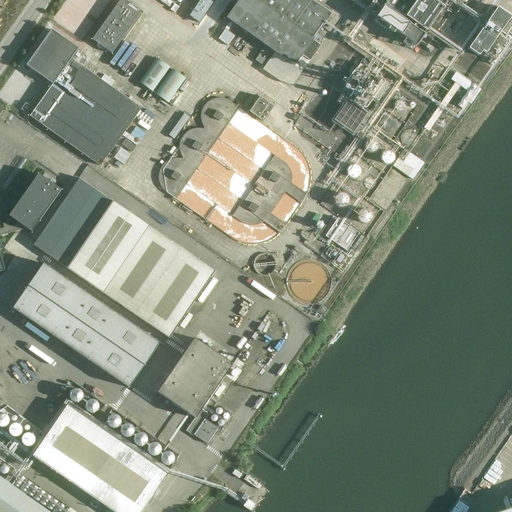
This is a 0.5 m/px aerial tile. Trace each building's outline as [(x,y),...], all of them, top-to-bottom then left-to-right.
[(207,0),(200,0),(189,16),(199,23),(212,3),(207,0)] [(238,0),(226,18),(265,46),(255,61),(263,67),(274,52),(275,53),(294,66),(302,56),(310,61),(321,46),(313,40),(331,14),(310,0),(238,0)] [(388,0),(385,5),(405,18),(405,17),(426,32),(443,7),(444,8),(449,0),(388,0)] [(102,25),(91,40),(112,54),(139,15),(120,1),(109,15),(102,25)] [(424,35),(383,7),(375,18),(398,34),(397,35),(403,40),(404,38),(416,47),(424,35)] [(474,35),(470,41),(472,43),(468,49),(479,56),(483,50),(489,54),(496,43),(499,45),(508,32),(511,35),(511,20),(510,19),(511,17),(497,7),(497,8),(499,9),(478,38),(474,35)] [(223,43),(230,33),(225,30),(218,39),(223,43)] [(48,35),(7,93),(30,109),(32,111),(44,94),(75,51),(49,33),(48,35)] [(223,43),(228,46),(234,36),(230,33),(223,43)] [(71,59),(29,117),(100,167),(135,117),(140,111),(141,109),(71,59)] [(152,93),(170,68),(157,59),(139,83),(152,93)] [(378,102),(390,84),(359,64),(342,90),(351,96),(349,99),(342,94),(337,102),(343,107),(333,122),(353,135),(367,113),(362,110),(371,97),(378,102)] [(172,70),(154,94),(168,104),(185,80),(172,70)] [(456,72),(450,80),(472,95),(477,88),(456,72)] [(467,92),(457,106),(462,110),(472,96),(467,92)] [(274,107),(269,104),(269,103),(260,97),(249,112),(263,122),(274,107)] [(398,159),(393,166),(408,177),(420,161),(410,153),(403,162),(398,159)] [(9,216),(19,223),(9,226),(8,223),(2,224),(3,228),(0,228),(0,271),(5,270),(0,252),(0,250),(3,249),(0,240),(0,236),(26,229),(31,232),(61,190),(38,174),(9,216)] [(79,179),(33,246),(102,293),(169,339),(215,272),(79,179)] [(337,219),(325,237),(347,252),(359,234),(337,219)] [(159,344),(43,264),(12,309),(129,388),(159,344)] [(322,307),(318,313),(323,316),(327,310),(322,307)] [(194,339),(157,393),(194,419),(186,431),(193,436),(194,435),(207,444),(218,429),(205,420),(208,415),(201,410),(232,365),(194,339)] [(32,456),(112,511),(141,511),(167,474),(67,405),(32,456)] [(48,511),(0,478),(0,511),(48,511)]
